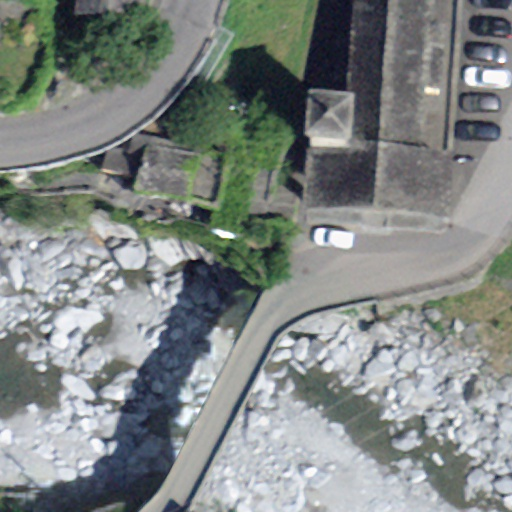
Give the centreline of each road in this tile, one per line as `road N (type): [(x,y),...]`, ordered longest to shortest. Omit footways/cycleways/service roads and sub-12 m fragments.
road 1 (residential): [(511,168),(464,249),(332,277),(278,305),(163,511)]
road 2 (tertiary): [(0,141),(95,130),(139,101),(179,46),(195,0)]
